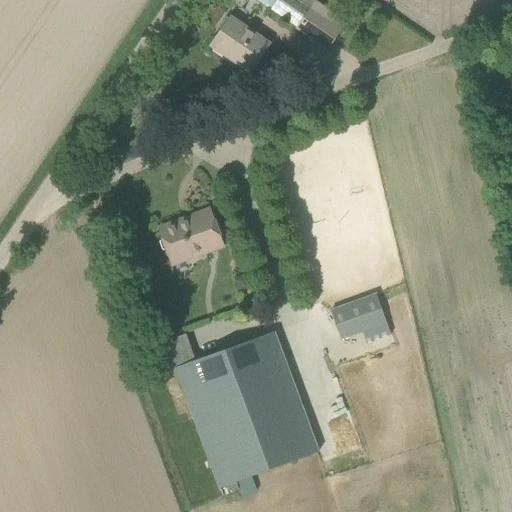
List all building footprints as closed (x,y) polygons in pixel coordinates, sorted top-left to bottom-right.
[(316,3),(298,29),(327,49),(345,23),(316,3)] [(222,31),(212,46),(250,72),(269,44),(231,18),(230,19),(226,17),(219,28),(222,31)] [(159,228),(171,261),(204,249),(205,253),(223,247),(211,214),(183,224),(182,220),(159,228)] [(342,340),(387,324),(376,293),(331,309),(342,340)] [(175,368),(220,489),(319,452),(275,332),(175,368)] [(177,366),(197,360),(189,336),(169,342),(177,366)]
